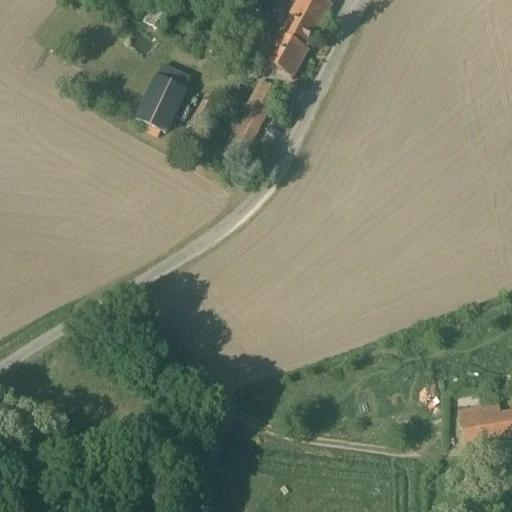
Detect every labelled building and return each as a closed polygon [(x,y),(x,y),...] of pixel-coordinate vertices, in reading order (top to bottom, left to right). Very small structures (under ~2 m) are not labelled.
[(267,69),(292,81),(329,11),(307,0),(295,0),(276,38),(261,65),(267,68),(267,69)] [(49,45),(57,52),(91,8),(83,2),(49,45)] [(150,76),(130,113),(152,125),(172,88),(150,76)] [(278,92),(260,83),(220,158),(238,167),(278,92)] [(185,153),(199,127),(216,100),(206,95),(190,122),(175,147),(185,153)] [(511,414),(500,417),(498,408),(459,415),(466,447),(511,438),(511,414)]
